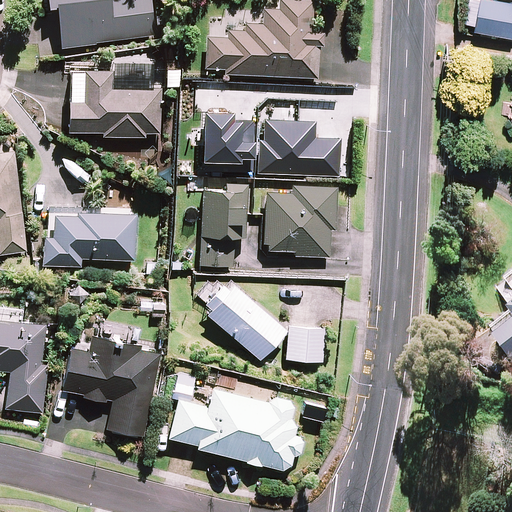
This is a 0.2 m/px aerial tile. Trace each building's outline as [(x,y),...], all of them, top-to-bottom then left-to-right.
[(151,0),(48,0),(49,5),(57,4),(62,46),(156,35),(151,0)] [(226,34),(215,33),(207,33),(205,66),(224,68),(224,72),(317,77),(319,31),(309,31),(310,0),(280,0),(280,7),(265,6),(264,22),(245,21),(245,27),(227,26),(226,34)] [(511,0),(479,0),(476,29),(511,33),(511,0)] [(151,89),(152,60),(113,59),(113,67),(70,66),(69,100),(68,129),(102,130),(102,134),(159,136),(161,89),(151,89)] [(182,68),(166,67),(165,85),(181,86),(182,68)] [(309,119),(205,115),(203,163),(306,168),(309,119)] [(13,150),(0,151),(0,254),(25,252),(13,150)] [(247,182),(238,182),(203,180),(198,266),(232,268),(234,245),(243,245),(247,182)] [(266,183),(265,213),(263,247),(295,249),(294,253),(328,255),(329,228),(333,228),(334,186),(266,183)] [(133,213),(54,210),(52,238),(41,237),(40,263),(79,265),(79,257),(131,259),(133,213)] [(511,276),(496,287),(511,310),(511,325),(497,336),(511,358),(511,276)] [(231,286),(223,279),(205,299),(213,306),(207,312),(260,357),(286,327),(234,283),(231,286)] [(44,325),(0,318),(0,365),(12,367),(6,406),(40,411),(47,362),(39,361),(44,325)] [(323,324),(289,321),(286,357),(321,359),(323,324)] [(140,344),(98,335),(95,350),(72,346),(64,389),(113,399),(107,428),(141,434),(157,352),(139,348),(140,344)] [(270,400),(212,385),(207,404),(178,396),(167,437),(285,468),(290,449),(299,452),(303,435),(289,431),(297,400),(271,393),(270,400)]
